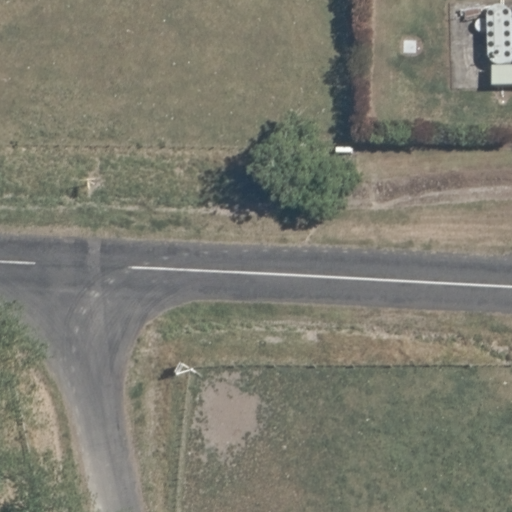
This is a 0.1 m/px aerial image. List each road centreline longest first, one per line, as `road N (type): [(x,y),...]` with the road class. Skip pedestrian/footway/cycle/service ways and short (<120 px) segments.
road 1 (tertiary): [(136,205),(511,227)]
road 2 (unclassified): [(189,511),(136,205)]
road 3 (tertiary): [(0,202),(136,205)]
